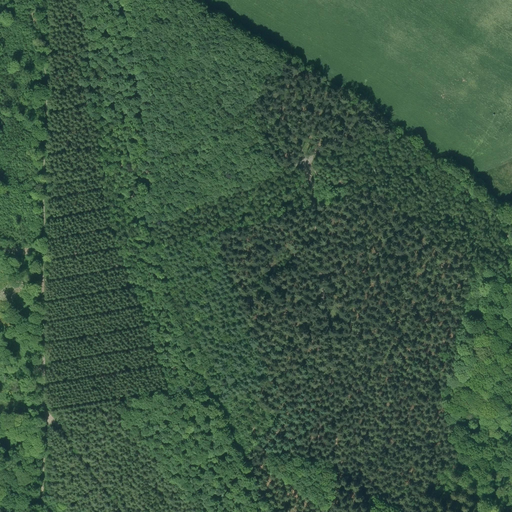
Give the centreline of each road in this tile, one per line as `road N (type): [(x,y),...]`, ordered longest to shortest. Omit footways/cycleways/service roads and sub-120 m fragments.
road 1 (track): [(122,0),(146,138),(147,231),(203,383),(274,511)]
road 2 (track): [(305,163),(330,365),(330,511)]
road 3 (track): [(42,511),(42,317)]
road 4 (track): [(44,408),(118,511)]
